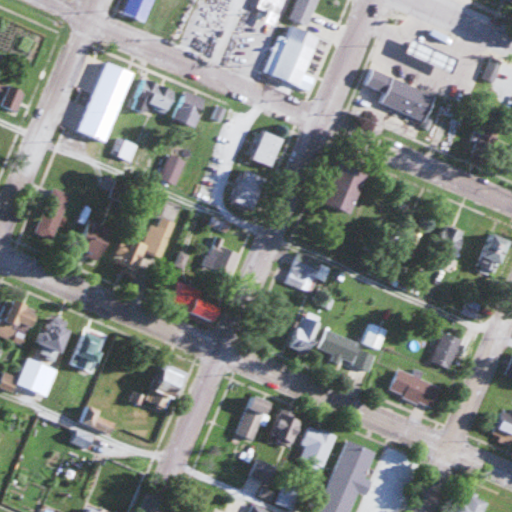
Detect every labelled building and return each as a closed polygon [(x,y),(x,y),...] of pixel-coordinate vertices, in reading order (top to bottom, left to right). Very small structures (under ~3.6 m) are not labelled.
[(128,0),(124,13),(146,21),(153,0),(128,0)] [(296,0),(289,18),(307,25),(317,0),(296,0)] [(299,86),(319,35),(291,24),(285,38),(280,36),(265,73),(299,86)] [(450,72),(457,58),(412,37),(405,52),(450,72)] [(489,87),(501,63),(491,57),(479,81),(489,87)] [(80,132),(107,142),(133,70),(106,61),(80,132)] [(383,91),(379,102),(424,120),(434,93),(371,68),(365,84),(383,91)] [(496,98),(511,104),(511,102),(511,70),(508,69),(496,98)] [(147,112),(148,106),(168,113),(176,88),(142,76),(131,107),(147,112)] [(24,91),(0,80),(0,102),(16,109),(24,91)] [(196,125),(206,98),(183,88),(173,117),(196,125)] [(284,137),(265,128),(251,156),(271,165),(284,137)] [(130,160),(137,144),(119,136),(112,153),(130,160)] [(160,177),(176,183),(186,159),(170,153),(160,177)] [(364,172),(339,163),(325,204),(350,212),(364,172)] [(267,178),(246,168),(230,199),(251,209),(267,178)] [(70,192),(49,186),(38,224),(59,231),(70,192)] [(171,220),(161,217),(157,226),(150,224),(144,241),(123,234),(111,268),(149,281),(171,220)] [(113,229),(89,219),(76,251),(100,261),(113,229)] [(428,254),(447,264),(465,233),(446,223),(428,254)] [(496,273),(507,238),(487,232),(475,267),(496,273)] [(223,239),(214,235),(201,267),(230,278),(240,252),(221,245),(223,239)] [(284,281),(307,292),(314,277),(324,281),(331,266),(297,251),(284,281)] [(215,320),(220,305),(200,298),(202,290),(177,281),(170,304),(215,320)] [(0,315),(0,336),(24,345),(37,308),(7,297),(0,315)] [(460,311),(473,317),(479,305),(467,298),(460,311)] [(319,319),(302,313),(294,337),(312,342),(319,319)] [(36,342),(43,345),(39,353),(56,361),(72,326),(49,314),(36,342)] [(386,327),(369,322),(362,343),(378,349),(386,327)] [(69,364),(92,372),(105,338),(82,329),(69,364)] [(461,339),(442,330),(429,359),(448,368),(461,339)] [(317,349),(369,368),(375,350),(324,331),(317,349)] [(57,369),(28,356),(16,383),(45,396),(57,369)] [(166,411),(187,375),(166,363),(145,398),(166,411)] [(431,409),(440,387),(397,368),(388,390),(431,409)] [(270,402),(252,394),(235,432),(253,440),(270,402)] [(494,440),(511,440),(511,410),(494,410),(494,440)] [(301,419),(278,411),(269,438),(291,446),(301,419)] [(334,434),(308,425),(296,462),(322,471),(334,434)] [(318,511),(320,511),(349,511),(357,491),(366,495),(371,481),(364,478),(375,450),(345,439),(318,511)] [(482,511),(487,501),(467,492),(458,511),(482,511)]
